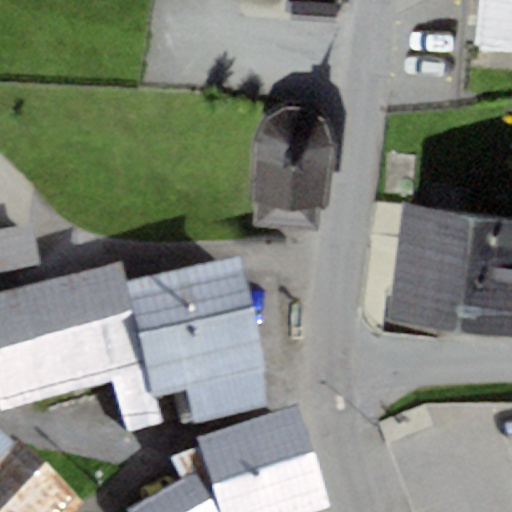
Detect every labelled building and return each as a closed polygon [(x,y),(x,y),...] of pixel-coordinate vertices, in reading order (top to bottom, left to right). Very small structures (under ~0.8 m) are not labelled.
[(338,4),(293,0),(291,0),(290,20),(336,24),(338,4)] [(511,0),(479,0),(474,46),(511,49),(511,0)] [(321,211),(331,212),(337,144),(330,122),(309,105),(285,105),(265,118),(256,141),(250,205),(256,206),(321,211)] [(511,216),(404,201),(387,318),(511,336),(511,216)] [(321,211),(256,206),(254,227),(319,232),(321,211)] [(34,233),(0,238),(0,280),(40,274),(34,233)] [(124,276),(0,305),(0,411),(2,420),(116,393),(128,443),(162,434),(157,413),(130,300),(124,276)] [(239,277),(130,300),(157,413),(187,407),(194,441),(269,425),(239,277)] [(328,511),(300,425),(199,453),(202,461),(217,511),(328,511)] [(0,440),(0,474),(17,456),(0,440)] [(17,456),(0,474),(0,511),(80,511),(22,451),(17,456)] [(182,492),(145,511),(217,511),(202,461),(170,471),(182,492)]
